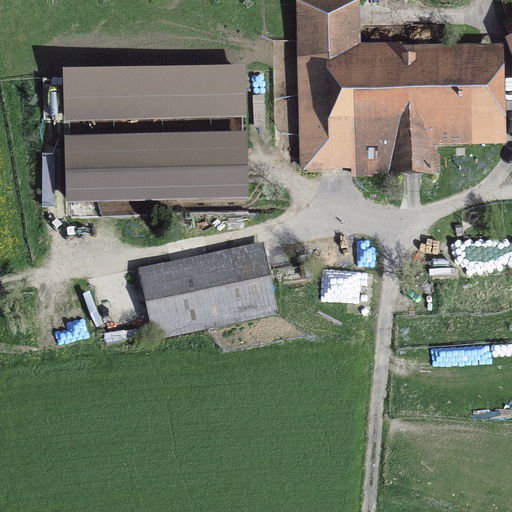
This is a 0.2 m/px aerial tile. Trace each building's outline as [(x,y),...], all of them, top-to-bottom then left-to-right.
[(303,4),(306,168),(355,167),(355,175),(432,174),(431,134),(491,133),(490,61),(355,63),(354,3),(303,4)] [(244,76),(70,79),(71,119),(245,116),(244,76)] [(279,130),(299,131),(300,105),(280,104),(279,130)] [(72,202),(246,199),(245,145),(72,148),(72,202)] [(143,276),(156,336),(274,311),(261,251),(143,276)] [(324,267),(323,287),(348,288),(349,268),(324,267)]
